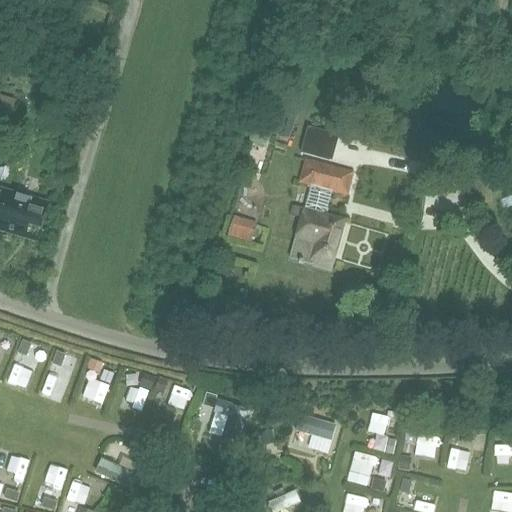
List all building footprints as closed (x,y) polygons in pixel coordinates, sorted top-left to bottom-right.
[(15,102),(0,96),(0,133),(5,135),(15,102)] [(300,153),(331,161),(337,137),(307,129),(300,153)] [(354,173),(321,164),(305,160),(298,184),(310,187),(332,193),(347,198),(354,173)] [(304,266),(330,273),(344,220),(326,215),(332,193),(310,187),(290,260),(289,262),(298,264),(298,266),(303,268),(304,266)] [(38,230),(45,206),(0,192),(0,232),(23,239),(26,227),(38,230)] [(445,202),(429,207),(432,217),(448,212),(445,202)] [(256,223),(234,217),(228,237),(250,244),(256,223)] [(63,384),(68,366),(55,363),(51,381),(63,384)] [(89,387),(111,395),(119,375),(97,366),(89,387)] [(173,374),(172,396),(196,398),(197,376),(173,374)] [(149,401),(156,380),(147,377),(140,397),(149,401)] [(216,407),(230,404),(226,389),(212,392),(216,407)] [(400,419),(402,405),(381,403),(380,417),(400,419)] [(424,447),(448,447),(448,425),(424,425),(424,447)] [(511,434),(502,434),(502,446),(511,446),(511,434)] [(476,462),(480,440),(457,436),(454,458),(476,462)] [(12,464),(32,471),(39,449),(20,442),(12,464)] [(366,442),(358,469),(379,475),(386,448),(366,442)] [(56,478),(68,481),(74,462),(63,459),(56,478)] [(73,487),(84,491),(90,474),(79,470),(73,487)] [(278,490),(283,503),(308,493),(303,480),(278,490)] [(502,493),(511,493),(511,481),(502,481),(502,493)] [(365,485),(363,497),(388,501),(390,490),(365,485)] [(422,501),(443,506),(446,495),(425,489),(422,501)]
